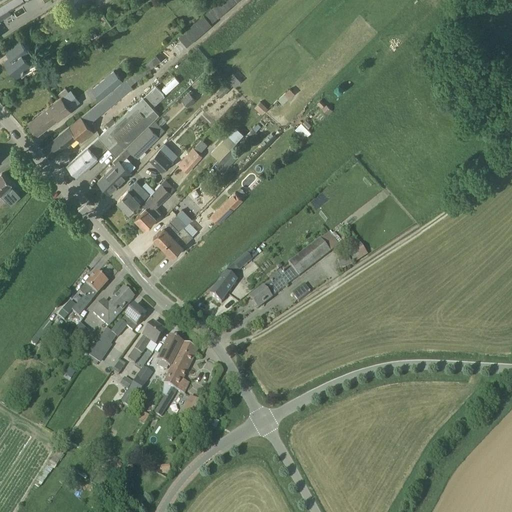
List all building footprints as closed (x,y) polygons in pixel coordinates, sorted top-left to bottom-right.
[(23,0),(13,0),(0,8),(0,18),(25,3),(23,0)] [(87,0),(66,0),(65,1),(71,10),(87,0)] [(234,5),(229,0),(221,0),(204,14),(212,24),(234,5)] [(187,46),(200,35),(191,25),(178,36),(187,46)] [(18,40),(6,50),(11,57),(5,62),(19,79),(26,74),(23,71),(30,65),(23,57),(29,53),(18,40)] [(91,90),(100,101),(123,81),(115,70),(91,90)] [(233,72),(227,78),(235,86),(241,80),(233,72)] [(126,80),(81,117),(88,125),(118,101),(121,104),(125,100),(122,96),(133,88),(126,80)] [(230,89),(225,84),(217,92),(221,97),(230,89)] [(166,97),(156,86),(144,97),(143,96),(98,136),(108,147),(116,156),(149,126),(160,115),(154,108),(166,97)] [(68,92),(66,88),(58,94),(61,98),(68,92)] [(71,91),(61,98),(29,123),(38,134),(70,109),(68,106),(77,99),(71,91)] [(188,92),(181,98),(189,106),(195,100),(188,92)] [(283,105),(289,100),(284,95),(278,100),(283,105)] [(317,104),(322,109),(326,105),(321,100),(317,104)] [(263,114),(268,108),(260,101),(255,106),(263,114)] [(326,105),(322,109),(328,116),(333,111),(326,105)] [(227,112),(219,120),(225,126),(233,118),(227,112)] [(81,117),(43,148),(52,158),(77,137),(81,142),(94,132),(88,125),(81,117)] [(110,193),(130,172),(121,163),(132,151),(137,157),(159,136),(149,126),(113,161),(115,164),(98,181),(110,193)] [(248,133),(252,138),(257,133),(252,129),(248,133)] [(212,168),(219,161),(237,142),(229,134),(210,153),(211,154),(204,160),(212,168)] [(77,174),(108,147),(98,136),(68,164),(77,174)] [(201,140),(194,148),(200,154),(207,145),(201,140)] [(171,148),(165,143),(149,160),(163,172),(173,161),(165,154),(171,148)] [(239,149),(236,146),(216,167),(219,170),(239,149)] [(203,157),(200,154),(194,148),(193,148),(178,165),(187,173),(203,157)] [(141,179),(149,174),(146,167),(137,172),(141,179)] [(0,194),(0,195),(12,184),(2,173),(0,175),(0,194)] [(151,195),(154,198),(147,205),(140,212),(140,213),(135,218),(145,229),(156,218),(161,213),(155,208),(175,189),(166,180),(151,195)] [(149,194),(137,182),(128,191),(128,190),(117,201),(129,212),(139,202),(141,203),(149,194)] [(241,188),(236,193),(242,199),(247,194),(241,188)] [(211,216),(218,223),(235,206),(228,199),(211,216)] [(163,247),(183,227),(186,225),(176,215),(153,237),(163,247)] [(193,237),(183,227),(163,247),(172,257),(183,246),(193,237)] [(329,233),(320,240),(331,253),(339,247),(329,233)] [(277,273),(287,286),(299,277),(299,278),(331,253),(320,240),(288,264),(291,267),(283,274),(280,271),(277,273)] [(355,264),(368,256),(361,245),(348,253),(355,264)] [(247,254),(252,260),(257,256),(252,250),(247,254)] [(239,272),(252,260),(247,254),(235,264),(233,265),(239,272)] [(351,265),(348,257),(342,259),(345,267),(351,265)] [(85,297),(76,307),(70,302),(62,311),(58,316),(64,321),(72,311),(79,317),(92,302),(91,302),(108,283),(97,273),(79,292),(85,297)] [(287,286),(277,273),(269,279),(272,282),(264,288),(250,298),(258,309),(272,298),(271,298),(287,286)] [(221,304),(237,282),(225,274),(210,295),(221,304)] [(305,286),(292,295),(298,302),(310,293),(305,286)] [(124,289),(108,305),(104,300),(93,312),(107,326),(133,298),(124,289)] [(121,321),(111,333),(115,336),(117,338),(126,327),(132,332),(146,317),(134,306),(125,317),(122,322),(121,321)] [(30,341),(32,342),(35,345),(38,341),(39,340),(38,340),(51,324),(48,322),(47,321),(30,341)] [(73,335),(73,336),(81,342),(81,343),(90,333),(80,324),(73,335)] [(165,332),(153,324),(134,350),(127,359),(135,364),(150,342),(155,346),(165,332)] [(171,336),(171,337),(158,361),(159,362),(157,364),(158,368),(164,370),(167,369),(168,367),(169,367),(182,343),(171,336)] [(101,339),(89,357),(99,364),(111,346),(110,345),(101,339)] [(182,380),(195,355),(197,350),(184,343),(163,384),(184,395),(189,384),(182,380)] [(118,375),(125,365),(120,361),(113,371),(118,375)] [(129,389),(126,394),(136,400),(146,384),(137,378),(129,390),(129,389)] [(122,387),(127,391),(133,383),(127,379),(122,387)] [(154,414),(161,418),(172,401),(165,396),(154,414)] [(191,398),(183,414),(192,419),(200,403),(191,398)] [(149,417),(144,413),(139,422),(144,425),(149,417)] [(161,475),(171,474),(170,466),(160,467),(161,475)]
